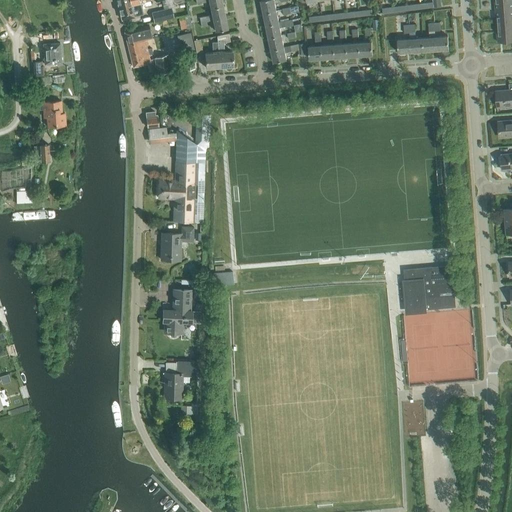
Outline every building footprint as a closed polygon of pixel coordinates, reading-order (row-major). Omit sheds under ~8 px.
[(174,7),(174,3),(172,0),(164,0),(162,1),(164,9),(171,7),(174,7)] [(263,13),(276,10),(274,0),(261,0),(263,13)] [(511,0),(494,0),(495,10),(511,8),(511,0)] [(142,15),(140,3),(129,6),(129,5),(119,7),(122,19),(142,15)] [(205,16),(206,21),(213,20),(213,19),(225,17),(223,5),(211,8),(212,15),(205,16)] [(171,7),(164,9),(152,12),(154,22),(174,18),(171,7)] [(496,21),(511,19),(511,8),(495,10),(496,21)] [(276,10),(263,13),(266,25),(279,22),(276,10)] [(434,20),(446,19),(445,10),(433,11),(434,20)] [(213,19),(213,20),(215,31),(228,29),(225,17),(213,19)] [(373,30),(380,29),(379,19),(372,20),(373,30)] [(497,32),(511,30),(511,19),(496,21),(497,32)] [(286,27),(285,21),(279,22),(266,25),(268,37),(281,35),(280,28),(286,27)] [(127,44),(146,40),(152,38),(149,26),(134,29),(134,30),(125,32),(127,44)] [(511,30),(497,32),(497,42),(511,41),(511,30)] [(448,36),(441,37),(440,31),(434,32),(436,50),(449,49),(448,36)] [(434,32),(429,32),(429,37),(422,38),(423,51),(436,50),(434,32)] [(223,42),(230,41),(229,33),(217,36),(218,42),(223,41),(223,42)] [(415,33),(410,33),(410,39),(411,52),(423,51),(422,38),(416,38),(415,33)] [(284,47),(281,35),(268,37),(271,50),(284,47)] [(196,52),(203,51),(200,39),(194,40),(196,52)] [(321,39),(315,40),(315,46),(308,46),(309,60),(322,59),(321,45),(321,39)] [(411,52),(410,39),(397,40),(398,53),(411,52)] [(127,44),(133,67),(143,65),(143,64),(151,62),(149,54),(147,49),(147,46),(148,46),(146,40),(127,44)] [(223,41),(218,42),(220,67),(233,66),(232,51),(224,52),(223,42),(223,41)] [(206,68),(220,67),(218,42),(212,42),(213,53),(205,53),(206,68)] [(372,42),(359,43),(360,56),(373,55),(372,42)] [(45,64),(61,63),(60,43),(44,44),(45,64)] [(347,57),(360,56),(359,43),(346,44),(347,57)] [(285,53),(299,50),(298,44),(284,47),(285,53)] [(347,57),(346,44),(334,45),(335,58),(347,57)] [(335,58),(334,45),(321,45),(322,59),(335,58)] [(285,53),(284,47),(271,50),(274,62),(286,60),(285,53)] [(166,55),(166,51),(161,52),(162,56),(154,58),(156,74),(170,72),(168,54),(166,55)] [(184,70),(195,68),(193,56),(182,58),(184,70)] [(43,66),(43,60),(33,61),(34,76),(45,75),(45,65),(43,66)] [(497,107),(511,105),(511,83),(509,84),(509,90),(495,91),(497,107)] [(62,113),(61,101),(43,102),(44,118),(47,117),(48,126),(66,125),(65,113),(62,113)] [(155,115),(155,111),(146,112),(146,118),(146,120),(144,123),(147,125),(147,127),(159,126),(157,115),(155,115)] [(499,137),(511,136),(511,120),(498,121),(499,137)] [(195,163),(205,163),(205,150),(177,130),(175,162),(195,163)] [(41,162),(50,161),(48,144),(40,145),(41,162)] [(502,170),(511,169),(511,153),(501,154),(502,170)] [(175,178),(159,178),(158,199),(173,199),(173,198),(174,198),(173,221),(193,222),(195,163),(175,162),(175,178)] [(193,222),(203,222),(205,163),(195,163),(193,222)] [(16,203),(32,203),(32,193),(16,194),(16,203)] [(56,210),(12,212),(13,221),(57,219),(56,210)] [(193,242),(193,227),(182,227),(181,234),(181,233),(162,233),(161,260),(180,260),(181,241),(193,242)] [(407,312),(425,310),(424,309),(455,307),(452,265),(403,269),(407,312)] [(214,285),(234,283),(233,271),(213,273),(214,285)] [(174,310),(163,310),(163,320),(166,320),(166,332),(169,332),(170,335),(171,336),(173,337),(175,336),(177,335),(177,333),(181,333),(182,321),(199,322),(200,311),(189,311),(190,290),(174,289),(174,310)] [(165,372),(165,398),(182,399),(182,377),(196,378),(197,363),(177,362),(177,373),(175,373),(166,372),(165,372)] [(3,382),(12,379),(9,372),(1,375),(3,382)] [(189,402),(189,410),(199,410),(199,402),(189,402)]
